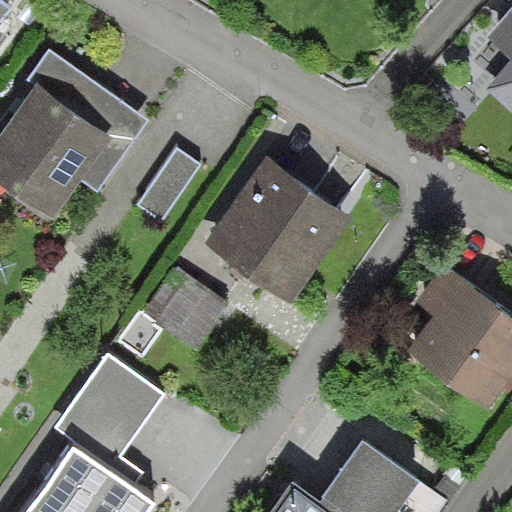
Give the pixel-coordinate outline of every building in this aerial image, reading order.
[(511,0),(503,0),(479,29),(511,57),(511,0)] [(0,26),(12,10),(0,1),(0,26)] [(38,76),(0,129),(0,170),(54,208),(76,178),(95,192),(149,116),(56,51),(38,76)] [(179,140),(140,198),(165,215),(204,157),(179,140)] [(352,201),(264,145),(206,234),(295,290),(352,201)] [(180,258),(146,307),(200,343),(233,294),(180,258)] [(511,304),(454,265),(402,343),(486,399),(511,361),(511,304)] [(75,429),(14,511),(140,511),(160,484),(129,462),(115,452),(164,385),(110,345),(58,417),(75,429)] [(288,470),(256,511),(384,511),(390,504),(401,511),(437,511),(453,492),(356,420),(308,485),(288,470)]
